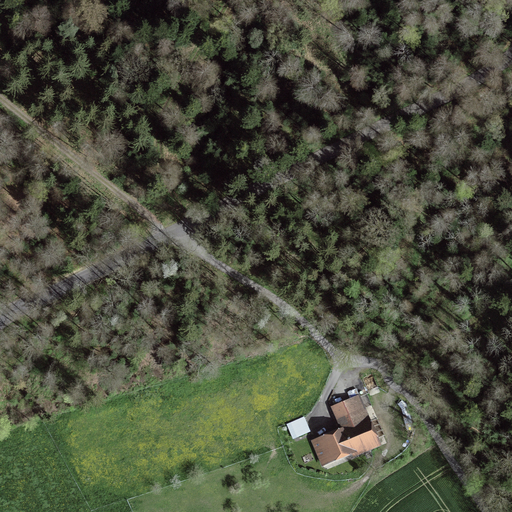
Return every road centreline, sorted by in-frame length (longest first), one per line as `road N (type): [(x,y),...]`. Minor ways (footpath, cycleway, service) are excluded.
road 1 (tertiary): [(0,320),(511,56)]
road 2 (track): [(228,0),(158,129),(159,158),(186,225)]
road 3 (track): [(0,96),(165,236)]
road 4 (track): [(511,276),(386,366)]
